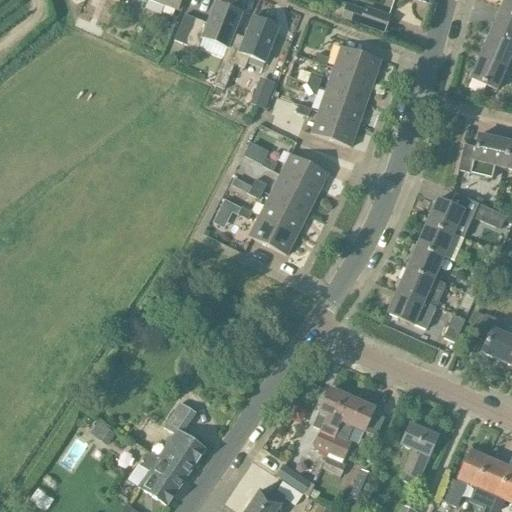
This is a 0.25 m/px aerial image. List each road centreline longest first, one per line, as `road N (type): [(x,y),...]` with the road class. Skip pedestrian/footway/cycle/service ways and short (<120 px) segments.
road 1 (residential): [(311,331),(375,222),(420,101)]
road 2 (residential): [(186,511),(311,331)]
road 3 (residential): [(511,419),(311,331)]
